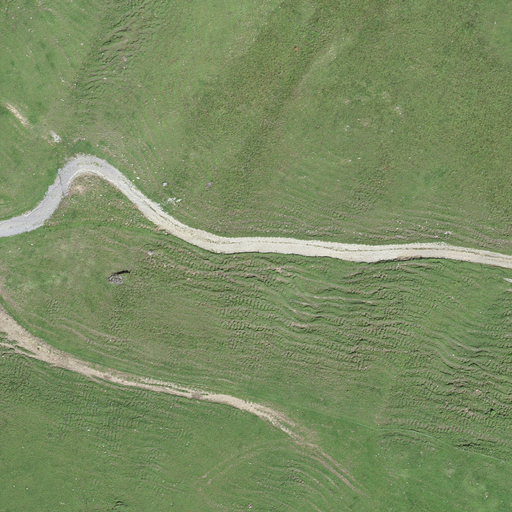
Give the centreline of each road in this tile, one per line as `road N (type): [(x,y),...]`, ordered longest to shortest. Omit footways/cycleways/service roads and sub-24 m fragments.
road 1 (track): [(511,264),(442,253),(329,255),(198,244)]
road 2 (track): [(290,426),(226,397),(45,354),(0,318)]
road 3 (track): [(37,219),(63,174),(82,163),(108,171),(198,244)]
